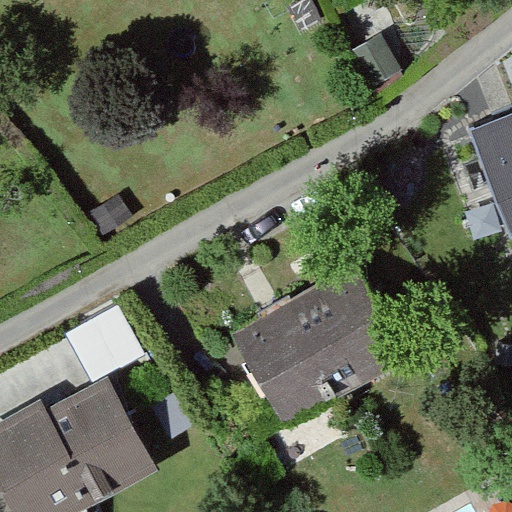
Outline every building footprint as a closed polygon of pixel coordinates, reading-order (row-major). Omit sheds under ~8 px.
[(382,39),(355,53),(370,83),(397,69),(382,39)] [(511,120),(478,133),(511,222),(511,120)] [(119,200),(91,217),(101,234),(129,217),(119,200)] [(347,284),(246,339),(289,416),(389,362),(347,284)] [(119,306),(66,333),(93,383),(146,356),(119,306)] [(42,411),(0,433),(0,466),(24,511),(68,511),(148,470),(105,390),(47,421),(42,411)]
